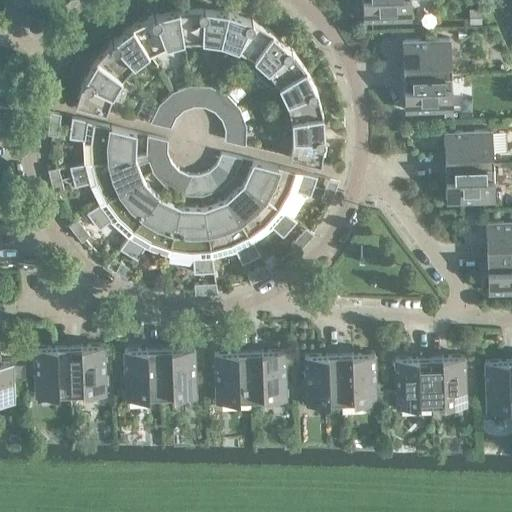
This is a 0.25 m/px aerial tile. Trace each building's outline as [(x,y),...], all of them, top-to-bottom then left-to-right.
[(362,0),(363,18),(411,16),(410,0),(362,0)] [(203,5),(178,6),(183,38),(201,37),(220,39),(227,8),(203,5)] [(154,12),(132,23),(148,50),(165,42),(183,38),(178,6),(154,12)] [(479,6),(467,6),(467,21),(480,21),(479,6)] [(227,8),(220,39),(237,46),(253,55),(272,29),(251,16),(227,8)] [(42,27),(47,20),(47,19),(46,21),(28,15),(28,13),(27,13),(28,23),(28,24),(29,26),(29,27),(30,28),(32,29),(33,29),(34,30),(36,30),(37,30),(39,29),(40,29),(41,28),(42,27)] [(112,38),(95,56),(121,75),(134,62),(148,50),(132,23),(112,38)] [(468,26),(457,26),(457,36),(468,36),(468,26)] [(253,55),(249,60),(254,69),(261,78),(272,86),(278,82),(305,65),(291,45),(272,29),(253,55)] [(402,38),(403,61),(403,73),(451,72),(450,37),(402,38)] [(83,78),(74,102),(105,109),(112,91),(121,75),(95,56),(83,78)] [(305,65),(278,82),(286,99),(291,116),(322,112),(316,88),(305,65)] [(451,72),(403,73),(404,108),(452,107),(451,72)] [(190,83),(172,89),(183,108),(193,104),(190,83)] [(209,84),(190,83),(193,104),(204,105),(209,84)] [(209,84),(204,105),(214,109),(226,92),(209,84)] [(172,89),(158,102),(175,115),(183,108),(172,89)] [(226,92),(214,109),(221,117),(239,106),(226,92)] [(158,102),(150,120),(171,125),(175,115),(158,102)] [(239,106),(221,117),(224,127),(246,124),(239,106)] [(292,135),(289,154),(320,162),(324,136),(322,112),(291,116),(292,135)] [(136,130),(71,115),(68,136),(84,138),(83,141),(85,162),(135,154),(136,130)] [(49,120),(47,132),(57,134),(59,121),(49,120)] [(246,124),(224,127),(224,138),(245,143),(246,124)] [(444,129),(444,152),(445,164),(493,163),(491,128),(444,129)] [(147,133),(146,153),(167,149),(168,138),(147,133)] [(171,159),(167,149),(146,153),(152,170),(171,159)] [(221,151),(216,161),(233,174),(242,156),(221,151)] [(85,162),(69,164),(74,184),(89,181),(90,183),(99,202),(99,203),(143,176),(135,154),(85,162)] [(171,159),(152,170),(165,184),(178,167),(171,159)] [(252,159),(242,180),(284,211),(284,210),(295,192),(296,189),(310,194),(317,174),(252,159)] [(216,161),(208,168),(219,187),(233,174),(216,161)] [(493,163),(445,164),(446,199),(494,197),(493,163)] [(178,167),(165,184),(182,192),(187,172),(178,167)] [(208,168),(198,172),(201,193),(219,187),(208,168)] [(187,172),(182,192),(201,193),(198,172),(187,172)] [(50,177),(53,189),(64,187),(60,175),(50,177)] [(99,202),(86,210),(98,227),(111,218),(112,220),(128,234),(128,235),(159,193),(143,176),(99,203),(99,202)] [(242,180),(225,196),(252,240),(269,227),(271,225),(282,235),(296,219),(284,210),(284,211),(242,180)] [(320,198),(330,201),(335,189),(325,186),(320,198)] [(128,234),(119,247),(137,258),(145,244),(147,246),(168,253),(180,203),(159,193),(128,235),(128,234)] [(225,196),(203,204),(211,255),(212,255),(232,249),(235,248),(241,262),(260,253),(252,240),(225,196)] [(180,203),(168,253),(189,256),(192,256),(193,271),(214,270),(212,255),(211,255),(203,204),(180,203)] [(511,218),(485,220),(486,242),(486,255),(511,253),(511,218)] [(73,230),(81,240),(89,234),(82,223),(73,230)] [(291,242),(298,249),(307,239),(299,233),(291,242)] [(278,262),(272,252),(263,258),(269,267),(278,262)] [(511,253),(486,255),(487,290),(511,288),(511,253)] [(115,270),(126,276),(131,267),(120,261),(115,270)] [(246,272),(251,281),(262,276),(258,266),(246,272)] [(194,282),(194,293),(207,292),(207,281),(194,282)] [(103,343),(68,344),(70,392),(105,391),(103,343)] [(34,351),(26,351),(27,375),(35,374),(35,393),(70,392),(68,344),(33,345),(34,351)] [(194,346),(159,347),(160,395),(195,393),(194,346)] [(160,395),(159,347),(124,348),(125,396),(160,395)] [(284,348),(249,349),(250,397),(285,396),(284,348)] [(250,397),(249,349),(214,351),(216,399),(250,397)] [(374,351),(339,352),(341,400),(376,399),(374,351)] [(339,352),(304,353),(306,401),(341,400),(339,352)] [(464,354),(429,355),(431,403),(466,402),(464,354)] [(431,403),(429,355),(394,356),(396,404),(431,403)] [(0,396),(14,396),(14,375),(24,375),(24,362),(13,363),(13,357),(0,357),(0,396)] [(511,405),(511,357),(484,359),(486,407),(511,405)]
